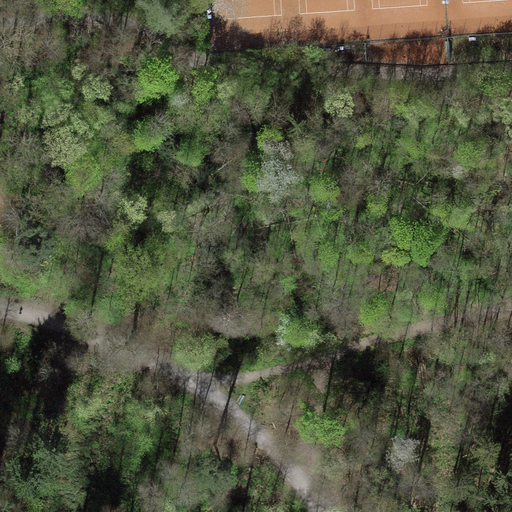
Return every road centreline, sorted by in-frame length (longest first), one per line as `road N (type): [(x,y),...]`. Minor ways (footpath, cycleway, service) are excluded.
road 1 (track): [(0,308),(111,339),(189,382),(259,376),(511,308)]
road 2 (track): [(511,68),(429,73),(208,62),(126,19),(0,21)]
road 3 (track): [(189,382),(253,428),(328,511)]
